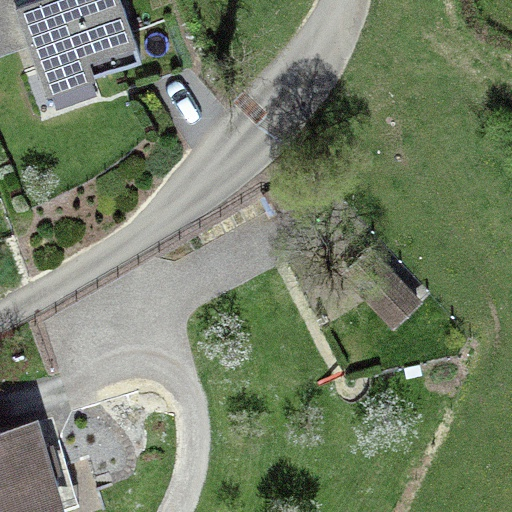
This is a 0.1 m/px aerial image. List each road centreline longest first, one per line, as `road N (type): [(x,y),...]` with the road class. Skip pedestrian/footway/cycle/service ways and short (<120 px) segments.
road 1 (residential): [(0,325),(145,232),(229,148)]
road 2 (residential): [(187,511),(200,437),(191,393),(139,319)]
road 3 (track): [(511,103),(392,0)]
